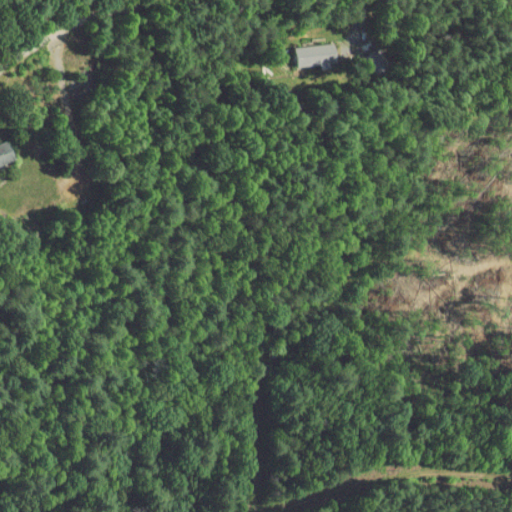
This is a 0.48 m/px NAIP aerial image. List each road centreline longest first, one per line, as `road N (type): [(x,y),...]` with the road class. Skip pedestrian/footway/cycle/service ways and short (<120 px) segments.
road 1 (residential): [(295,511),(394,476),(511,472)]
road 2 (residential): [(0,69),(60,32),(143,0)]
